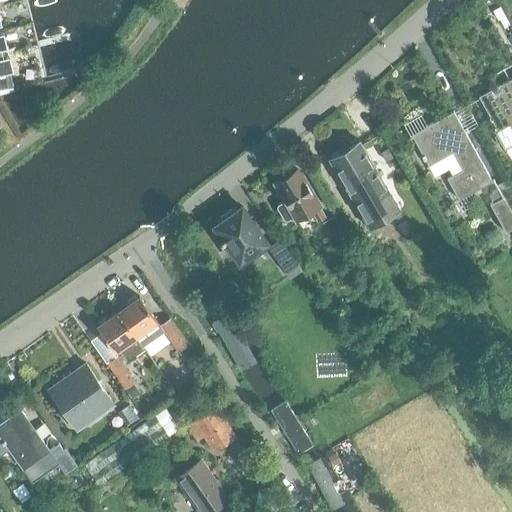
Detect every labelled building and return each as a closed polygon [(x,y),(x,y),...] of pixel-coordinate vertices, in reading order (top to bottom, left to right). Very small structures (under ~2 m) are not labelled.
[(0,80),(12,78),(6,54),(0,54),(0,80)] [(511,77),(480,95),(491,116),(490,116),(492,120),(493,119),(496,125),(494,130),(505,149),(511,144),(511,77)] [(9,91),(7,83),(0,84),(0,90),(1,93),(9,91)] [(492,179),(453,110),(411,133),(423,153),(422,154),(424,158),(425,157),(429,164),(453,151),(462,168),(447,176),(459,198),(492,179)] [(361,140),(329,159),(370,228),(401,209),(361,140)] [(389,148),(382,152),(386,159),(393,154),(389,148)] [(286,198),(276,204),(285,221),(296,215),(297,216),(310,208),(317,220),(326,215),(298,168),(276,182),(286,198)] [(503,196),(490,203),(505,231),(511,228),(511,229),(511,184),(508,178),(496,185),(503,196)] [(225,240),(240,261),(268,242),(242,206),(237,209),(235,206),(217,219),(220,222),(215,225),(223,237),(220,239),(222,242),(225,240)] [(333,215),(323,222),(330,234),(341,228),(333,215)] [(270,245),(268,246),(291,278),(302,270),(301,269),(296,263),(280,238),(270,245)] [(461,262),(447,240),(430,251),(444,273),(461,262)] [(219,290),(201,302),(235,355),(252,344),(219,290)] [(140,296),(118,311),(139,340),(143,345),(164,330),(158,322),(140,296)] [(118,311),(97,326),(115,352),(119,350),(125,358),(134,351),(136,355),(145,349),(143,345),(139,340),(118,311)] [(170,318),(160,325),(178,351),(188,345),(179,332),(170,318)] [(136,381),(118,355),(107,363),(125,389),(136,381)] [(78,429),(114,403),(86,363),(49,389),(60,405),(61,404),(78,429)] [(313,445),(285,401),(273,408),(302,451),(313,445)] [(128,425),(138,418),(129,405),(119,412),(128,425)] [(217,406),(190,425),(200,440),(206,436),(215,451),(237,436),(217,406)] [(100,484),(181,428),(166,407),(85,462),(100,484)] [(0,453),(9,448),(33,482),(59,463),(66,472),(78,464),(66,447),(64,448),(60,442),(50,449),(21,408),(0,422),(0,453)] [(337,452),(329,456),(335,465),(342,461),(337,452)] [(342,511),(352,511),(316,456),(308,461),(342,511)] [(200,511),(209,511),(229,498),(202,459),(176,477),(200,511)] [(12,468),(2,475),(5,478),(15,472),(12,468)] [(32,495),(23,484),(14,490),(23,502),(32,495)]
